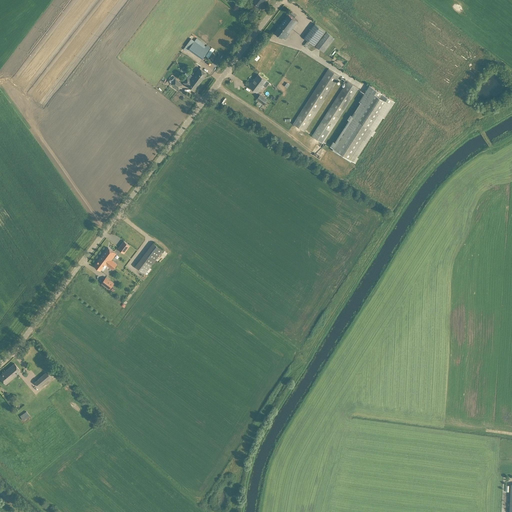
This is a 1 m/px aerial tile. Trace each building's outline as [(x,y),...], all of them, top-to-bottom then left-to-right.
[(298,21),(288,14),(274,33),(282,38),(287,31),(289,33),(298,21)] [(315,46),(326,31),(315,23),(304,38),(315,46)] [(324,53),(335,38),(327,32),(316,46),(324,53)] [(204,48),(198,43),(200,40),(197,37),(195,41),(191,38),(183,49),(186,52),(189,48),(202,58),(208,51),(211,47),(207,45),(204,48)] [(205,55),(208,57),(214,49),(211,47),(205,55)] [(207,73),(203,70),(200,68),(193,76),(201,82),(207,73)] [(342,77),(339,75),(329,69),(293,123),(303,130),(337,78),(340,80),(342,77)] [(201,82),(193,76),(191,74),(188,78),(187,77),(183,82),(187,85),(194,90),(201,82)] [(266,80),(259,74),(252,82),(249,85),(253,88),(257,92),(263,85),(266,87),(269,83),(266,80)] [(172,83),(172,84),(179,89),(182,84),(174,77),(172,79),(171,80),(170,79),(169,81),(172,83)] [(356,86),(347,80),(345,79),(343,82),(345,83),(317,126),(311,136),(323,143),(358,88),(356,86)] [(374,129),(393,100),(372,86),(352,115),(349,120),(331,147),(334,148),(333,150),(340,155),(341,153),(344,155),(343,156),(350,161),(352,160),(354,161),(371,134),(374,129)] [(267,99),(260,94),(257,99),(264,104),(267,99)] [(130,245),(124,241),(118,249),(124,253),(130,245)] [(153,242),(135,266),(147,275),(152,269),(150,268),(163,250),(153,242)] [(116,254),(108,248),(102,256),(116,266),(117,264),(112,260),(116,254)] [(102,256),(95,266),(100,270),(105,264),(113,270),(116,266),(102,256)] [(114,283),(106,277),(101,283),(109,289),(114,283)] [(20,370),(18,367),(14,363),(0,375),(0,377),(4,383),(20,370)] [(38,386),(47,379),(50,376),(46,372),(43,374),(34,382),(38,386)] [(47,383),(42,388),(45,391),(50,386),(47,383)] [(19,415),(22,419),(28,415),(26,411),(19,415)]
